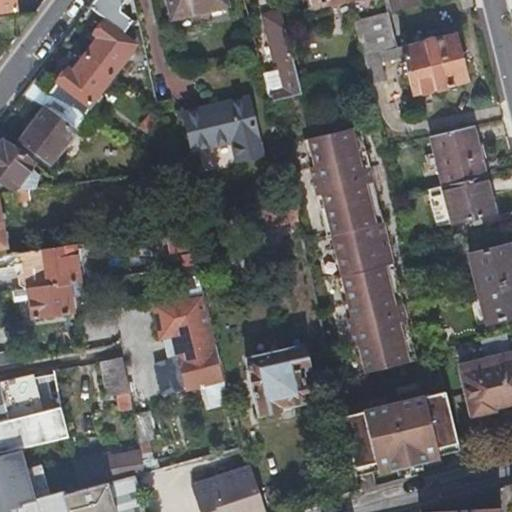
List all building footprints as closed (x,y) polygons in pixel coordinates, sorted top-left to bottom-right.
[(0,0),(0,12),(18,11),(17,0),(0,0)] [(103,22),(129,42),(132,40),(134,30),(128,24),(131,20),(118,9),(125,0),(96,0),(90,9),(104,21),(103,22)] [(222,0),(165,0),(170,18),(224,5),(222,0)] [(311,0),(314,9),(348,0),(311,0)] [(383,0),(387,11),(415,4),(414,0),(383,0)] [(277,10),(265,12),(260,14),(270,57),(274,57),(276,66),(265,68),(258,69),(265,100),(297,91),(277,10)] [(380,63),(392,60),(403,57),(413,93),(470,79),(459,33),(422,42),(415,43),(396,48),(387,14),(354,23),(368,83),(384,79),(380,63)] [(35,16),(14,18),(0,19),(0,41),(17,40),(35,16)] [(132,45),(129,42),(103,22),(95,34),(98,36),(85,52),(110,72),(132,45)] [(87,103),(110,72),(85,52),(73,69),(69,66),(59,78),(45,67),(33,83),(81,111),(87,103)] [(83,112),(81,111),(33,83),(22,97),(37,110),(16,139),(45,161),(83,112)] [(182,117),(186,135),(191,153),(229,143),(233,164),(258,158),(245,102),(182,117)] [(99,113),(87,103),(81,111),(83,112),(95,118),(99,113)] [(146,107),(133,122),(143,130),(155,114),(146,107)] [(318,210),(321,209),(324,209),(330,235),(341,277),(347,304),(341,305),(352,347),(357,347),(364,373),(415,360),(358,126),(306,139),(313,165),(308,167),(318,210)] [(445,186),(487,174),(474,126),(432,136),(445,186)] [(0,181),(6,185),(27,158),(1,139),(0,139),(0,181)] [(302,141),(308,167),(313,165),(306,139),(302,141)] [(496,211),(487,174),(445,186),(455,222),(496,211)] [(28,197),(26,188),(8,191),(9,200),(18,199),(28,197)] [(436,227),(445,226),(437,191),(429,193),(436,227)] [(259,228),(263,227),(266,227),(268,233),(281,230),(279,224),(293,220),(288,199),(244,209),(245,213),(259,228)] [(407,202),(398,204),(402,223),(412,221),(407,202)] [(325,237),(330,235),(324,209),(321,209),(318,210),(325,237)] [(167,214),(169,229),(181,228),(177,212),(167,214)] [(70,245),(0,255),(0,268),(19,266),(22,290),(26,290),(68,284),(76,283),(70,245)] [(472,254),(481,290),(511,282),(511,249),(511,246),(472,254)] [(334,278),(341,305),(347,304),(341,277),(334,278)] [(511,282),(481,290),(489,323),(511,317),(511,282)] [(69,296),(68,284),(26,290),(30,319),(66,314),(63,297),(69,296)] [(221,381),(197,292),(151,299),(159,338),(172,335),(176,357),(154,361),(161,394),(221,381)] [(230,381),(235,419),(235,420),(276,411),(276,407),(303,401),(298,371),(304,369),(300,345),(242,357),(245,377),(230,381)] [(358,375),(364,373),(357,347),(352,347),(358,375)] [(121,354),(109,357),(96,359),(102,394),(127,389),(121,354)] [(493,412),(493,411),(493,410),(511,403),(511,354),(459,368),(472,418),(493,412)] [(0,452),(15,449),(65,437),(52,366),(0,378),(0,452)] [(438,458),(438,455),(424,398),(422,388),(394,395),(398,407),(386,409),(383,398),(338,409),(352,467),(374,462),(375,470),(376,473),(438,458)] [(458,451),(443,393),(424,398),(438,455),(458,451)] [(26,487),(15,449),(0,452),(0,511),(143,511),(134,477),(75,492),(59,496),(55,480),(26,487)] [(70,467),(75,492),(134,477),(139,475),(138,465),(137,454),(110,461),(109,458),(70,467)] [(354,475),(375,470),(374,462),(352,467),(354,475)] [(146,464),(138,465),(139,475),(147,473),(146,464)] [(191,485),(198,510),(198,511),(262,511),(247,467),(191,485)] [(499,502),(509,502),(507,482),(498,483),(499,502)]
